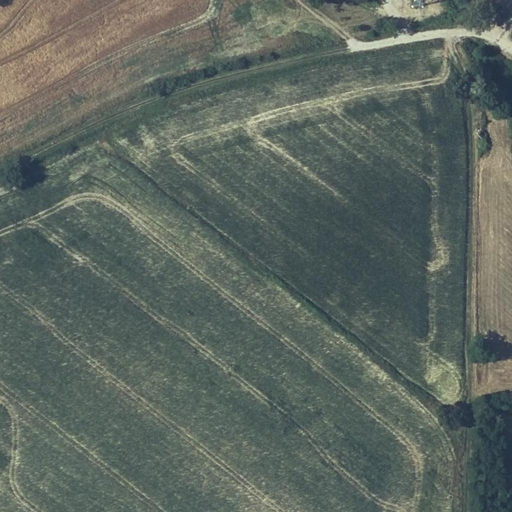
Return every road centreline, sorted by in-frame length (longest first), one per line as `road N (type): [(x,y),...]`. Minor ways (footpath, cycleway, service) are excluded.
road 1 (track): [(464,511),(473,178),(470,115),(449,30)]
road 2 (track): [(449,30),(136,101),(0,170)]
